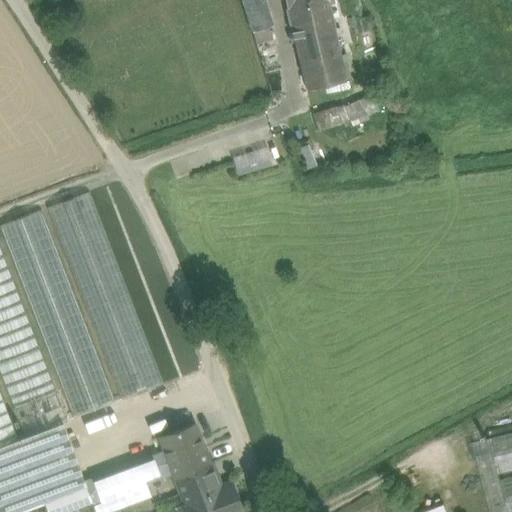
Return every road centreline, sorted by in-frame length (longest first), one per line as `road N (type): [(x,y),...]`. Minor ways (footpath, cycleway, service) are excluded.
road 1 (residential): [(272,511),(161,233),(14,0)]
road 2 (track): [(328,511),(431,455),(439,462)]
